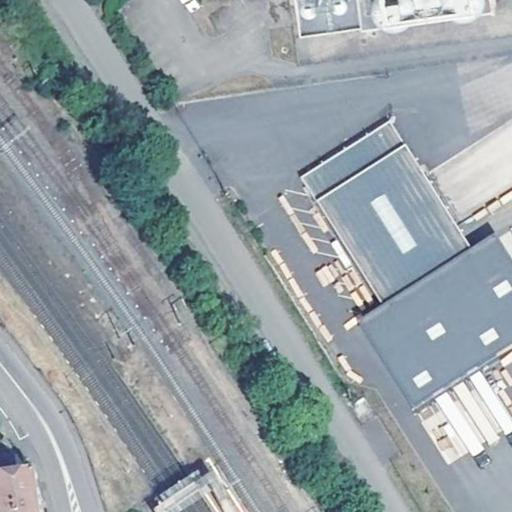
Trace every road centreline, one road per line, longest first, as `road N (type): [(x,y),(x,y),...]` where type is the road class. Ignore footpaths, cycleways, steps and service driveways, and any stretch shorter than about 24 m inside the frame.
road 1 (unclassified): [(69,0),(396,511)]
road 2 (secondary): [(77,511),(44,420),(0,362)]
